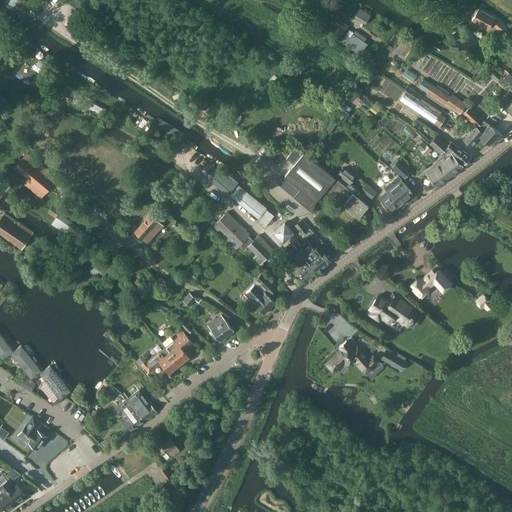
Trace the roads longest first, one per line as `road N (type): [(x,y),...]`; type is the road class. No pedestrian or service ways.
road 1 (tertiary): [(276,343),(313,284),(511,138)]
road 2 (residential): [(98,462),(245,343),(276,343)]
road 3 (tertiary): [(196,511),(276,343)]
road 4 (residential): [(98,462),(51,409),(0,376)]
